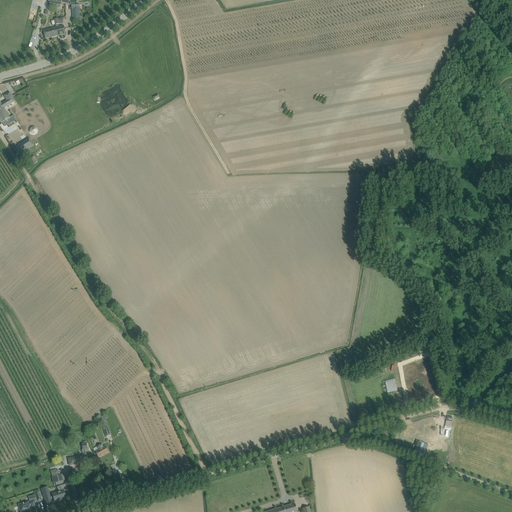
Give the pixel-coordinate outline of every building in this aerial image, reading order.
[(55,25),(56,28),(58,36),(65,34),(64,26),(59,27),(58,24),(59,24),(58,19),(54,20),(55,25)] [(45,39),(58,36),(56,28),(43,30),(45,39)] [(0,121),(1,123),(3,123),(5,127),(11,123),(9,119),(10,118),(4,108),(15,101),(10,92),(4,96),(7,100),(1,104),(0,101),(0,121)] [(30,138),(23,142),(28,150),(34,146),(30,138)] [(385,382),(387,388),(388,393),(398,391),(395,379),(385,382)] [(108,427),(107,421),(104,422),(106,428),(103,429),(106,437),(111,435),(110,432),(108,427)] [(430,425),(419,428),(422,437),(436,432),(433,424),(434,426),(430,427),(430,425)] [(410,431),(402,434),(404,442),(408,441),(410,448),(414,446),(410,431)] [(441,438),(440,438),(442,443),(448,441),(446,434),(440,436),(441,438)] [(83,456),(75,457),(75,458),(76,463),(77,463),(93,460),(92,455),(92,454),(89,455),(88,449),(87,449),(87,443),(86,443),(85,441),(83,442),(83,444),(82,444),(83,450),(82,450),(83,456)] [(95,451),(96,453),(98,457),(109,452),(107,448),(106,446),(103,447),(102,445),(97,447),(98,450),(95,451)] [(53,484),(65,481),(63,474),(56,476),(54,471),(51,472),(52,477),(51,477),(53,484)] [(68,490),(66,485),(66,484),(60,486),(62,490),(52,493),(54,501),(55,501),(55,502),(59,500),(59,499),(66,497),(64,491),(68,490)] [(51,499),(48,489),(47,487),(41,489),(45,501),(51,499)] [(23,504),(20,505),(22,511),(28,509),(31,508),(32,510),(35,509),(35,508),(36,508),(34,502),(37,501),(35,495),(28,497),(30,502),(24,503),(23,503),(22,503),(23,504)] [(297,511),(295,503),(265,511),(297,511)]
